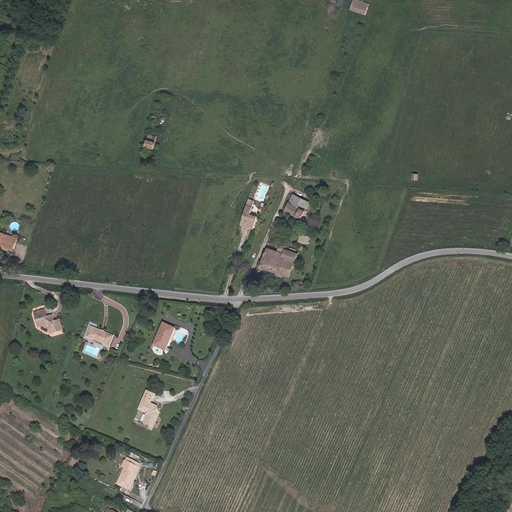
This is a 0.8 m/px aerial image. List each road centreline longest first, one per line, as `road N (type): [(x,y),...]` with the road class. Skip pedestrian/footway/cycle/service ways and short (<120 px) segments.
road 1 (tertiary): [(511,257),(453,250),(422,255),(350,290),(238,299)]
road 2 (track): [(316,511),(263,465),(263,455),(332,293)]
road 3 (tertiary): [(238,299),(0,274)]
road 4 (unclassified): [(238,299),(142,511)]
road 5 (track): [(140,166),(285,179)]
